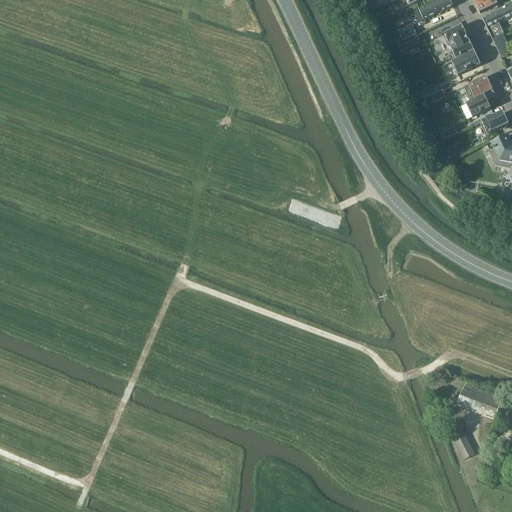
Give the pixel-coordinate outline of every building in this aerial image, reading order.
[(450,0),(438,0),(419,9),(424,21),(454,7),(450,0)] [(495,0),(473,0),(480,14),(498,5),(495,0)] [(492,39),(505,35),(501,28),(500,24),(511,18),(511,6),(483,20),(492,39)] [(445,35),(452,50),(469,42),(466,36),(467,36),(463,26),(445,35)] [(414,28),(399,35),(403,42),(417,36),(414,28)] [(403,42),(397,45),(401,52),(420,43),(417,36),(403,42)] [(503,36),(492,39),(497,50),(508,45),(503,36)] [(458,77),(481,66),(470,42),(469,42),(452,50),(457,60),(452,63),(458,77)] [(511,53),(508,45),(497,50),(501,59),(511,53)] [(468,85),(475,100),(493,91),(487,77),(468,85)] [(435,86),(421,92),(424,99),(423,100),(432,96),(438,93),(435,86)] [(438,93),(432,96),(435,103),(446,98),(443,91),(438,93)] [(475,100),(466,104),(473,118),(491,110),(487,101),(496,97),(493,91),(475,100)] [(504,113),(482,123),(483,125),(481,126),(486,137),(491,135),(491,136),(493,135),(492,134),(510,126),(504,113)] [(455,127),(441,134),(444,141),(443,141),(443,142),(458,135),(455,127)] [(508,137),(508,136),(491,144),(492,145),(500,162),(511,164),(511,143),(511,142),(508,137)] [(463,149),(449,155),(452,161),(465,155),(463,149)] [(503,400),(465,385),(458,404),(495,419),(503,400)] [(465,461),(475,455),(464,433),(453,438),(465,461)]
